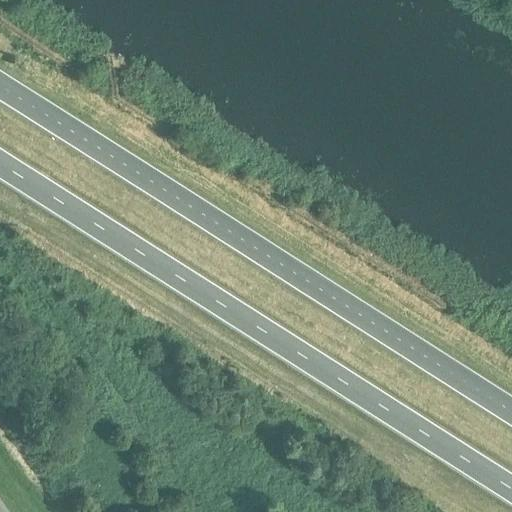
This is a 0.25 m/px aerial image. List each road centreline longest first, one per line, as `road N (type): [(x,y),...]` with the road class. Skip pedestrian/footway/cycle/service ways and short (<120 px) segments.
road 1 (trunk): [(511,411),(0,85)]
road 2 (trunk): [(0,163),(511,489)]
